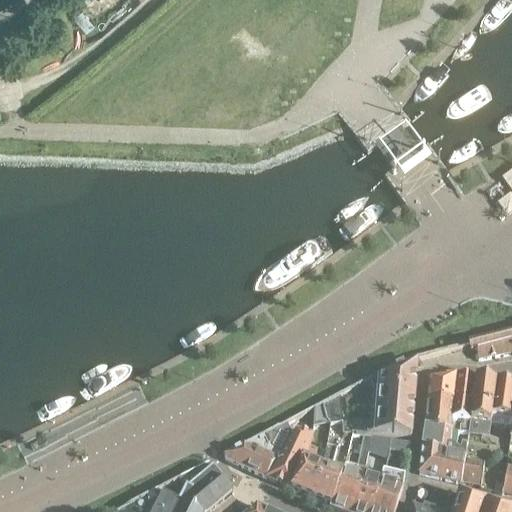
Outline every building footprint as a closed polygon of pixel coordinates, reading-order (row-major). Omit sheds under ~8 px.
[(93,24),(81,34),(92,48),(104,39),(93,24)] [(511,357),(511,338),(476,346),(479,363),(511,357)] [(415,396),(417,363),(371,382),(371,391),(415,396)] [(453,406),(456,379),(430,382),(427,401),(453,406)] [(467,435),(469,423),(475,381),(456,379),(453,406),(450,423),(464,423),(464,429),(460,429),(459,434),(467,435)] [(489,427),(496,384),(496,383),(475,381),(469,423),(489,427)] [(511,429),(511,386),(496,384),(489,427),(511,429)] [(413,418),(415,396),(371,391),(369,413),(413,418)] [(341,409),(340,399),(324,407),(324,411),(341,409)] [(449,432),(450,423),(453,406),(427,401),(425,428),(449,432)] [(327,418),(324,411),(324,407),(313,413),(312,430),(331,426),(328,422),(327,418)] [(341,416),(341,409),(324,411),(327,418),(341,416)] [(411,441),(413,418),(369,413),(367,436),(411,441)] [(342,424),(341,416),(327,418),(328,422),(331,426),(342,424)] [(457,433),(449,432),(425,428),(424,430),(425,430),(422,450),(439,453),(442,453),(442,457),(452,459),(454,448),(455,448),(457,433)] [(290,492),(307,449),(312,436),(295,433),(278,461),(265,481),(277,487),(290,492)] [(330,511),(351,511),(366,470),(367,471),(368,466),(365,465),(366,461),(368,461),(372,441),(361,439),(356,466),(346,463),(343,474),(331,509),(330,511)] [(387,452),(389,443),(372,441),(368,461),(371,462),(370,466),(368,466),(367,471),(366,470),(351,511),(372,511),(384,477),(381,476),(384,464),(385,465),(387,452)] [(408,455),(409,445),(389,443),(387,452),(408,455)] [(460,487),(461,483),(464,461),(466,446),(460,445),(459,449),(456,449),(456,448),(455,448),(454,448),(452,459),(442,457),(442,453),(439,453),(437,467),(442,468),(440,483),(460,487)] [(265,481),(278,461),(248,448),(223,461),(265,481)] [(312,502),(326,464),(324,463),(316,460),(319,453),(307,449),(290,492),(312,502)] [(331,470),(331,469),(336,452),(326,449),(324,463),(326,464),(312,502),(331,509),(343,474),(331,470)] [(437,467),(439,453),(422,450),(418,477),(440,483),(442,468),(437,467)] [(480,488),(483,464),(464,461),(461,483),(480,488)] [(511,498),(511,469),(506,468),(500,496),(511,498)] [(213,511),(233,496),(213,472),(210,469),(188,480),(194,488),(184,508),(184,509),(190,511),(213,511)] [(396,511),(404,482),(384,477),(372,511),(396,511)] [(447,509),(451,496),(432,493),(428,503),(447,509)] [(480,511),(483,506),(457,498),(452,511),(480,511)] [(190,511),(184,509),(184,508),(170,501),(164,511),(190,511)]
